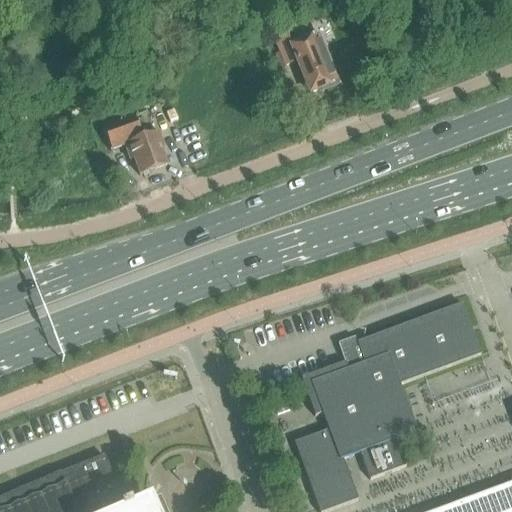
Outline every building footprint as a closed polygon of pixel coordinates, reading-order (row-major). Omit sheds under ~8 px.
[(275,43),(285,69),(298,64),(311,95),(322,90),(325,92),(332,89),(334,86),(336,85),(330,68),(331,65),(328,58),(325,57),(317,39),(293,49),(288,37),(275,43)] [(112,153),(125,148),(131,162),(135,161),(141,177),(168,167),(162,151),(166,150),(160,134),(144,140),(135,117),(103,129),(112,153)] [(302,381),(316,418),(324,415),(330,432),(294,445),(319,511),(330,511),(358,502),(343,460),(360,454),(370,481),(406,468),(396,441),(416,433),(399,387),(481,356),(462,306),(358,345),(358,346),(342,352),(346,364),(302,381)] [(153,511),(150,505),(133,511),(131,511),(130,509),(127,510),(105,458),(61,477),(60,475),(0,501),(0,511),(153,511)] [(511,511),(511,486),(441,511),(511,511)]
